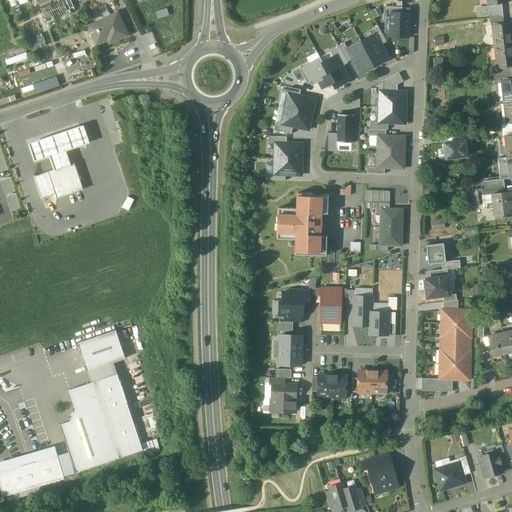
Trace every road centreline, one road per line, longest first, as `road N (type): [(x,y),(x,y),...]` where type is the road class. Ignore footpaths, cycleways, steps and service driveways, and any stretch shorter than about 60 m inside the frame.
road 1 (secondary): [(224,511),(211,409),(209,158)]
road 2 (residential): [(416,182),(324,179),(316,166),(330,101),(420,59)]
road 3 (unclassified): [(0,118),(95,86),(181,75)]
road 4 (residential): [(416,182),(409,351)]
road 5 (residential): [(344,0),(270,30),(235,59)]
road 6 (residential): [(420,59),(416,182)]
